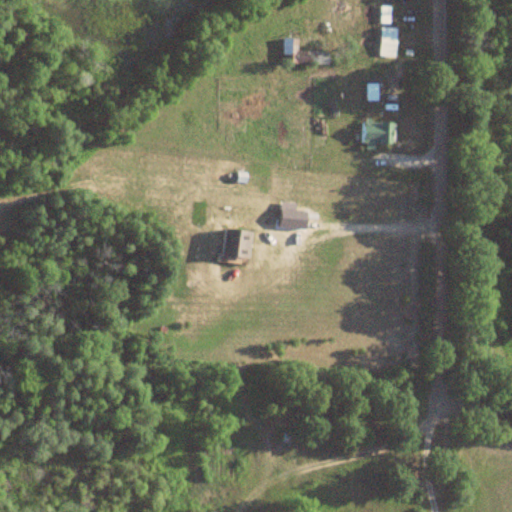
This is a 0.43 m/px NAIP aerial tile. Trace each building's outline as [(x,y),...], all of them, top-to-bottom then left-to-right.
[(393,27),(377,27),(377,57),(393,57),(393,27)] [(295,38),(280,38),(280,65),(327,65),(327,50),(295,50),(295,38)] [(359,143),(391,143),(391,122),(359,122),(359,143)] [(247,258),(248,231),(221,230),(220,258),(247,258)] [(280,443),(290,443),(290,431),(280,431),(280,443)]
